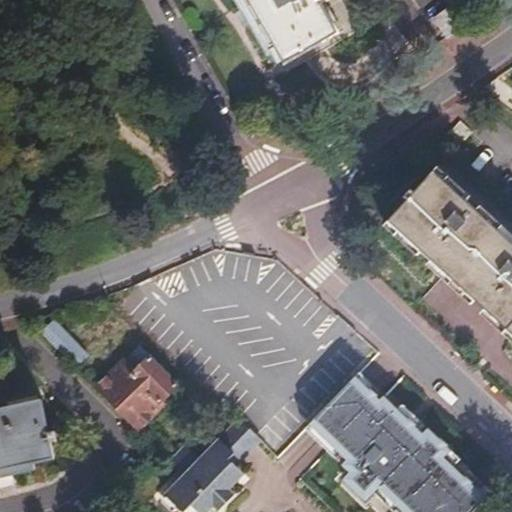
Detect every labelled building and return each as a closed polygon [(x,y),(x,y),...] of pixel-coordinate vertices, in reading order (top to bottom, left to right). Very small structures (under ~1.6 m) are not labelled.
[(248,0),(284,63),(335,34),(320,6),(323,4),(321,0),(248,0)] [(464,25),(450,6),(433,17),(447,37),(464,25)] [(406,199),(388,219),(511,331),(511,240),(433,169),(414,189),(411,187),(403,196),(406,199)] [(55,318),(41,332),(76,366),(90,352),(55,318)] [(140,347),(97,389),(140,431),(163,408),(159,403),(178,384),(140,347)] [(380,394),(358,374),(353,379),(375,400),(380,394)] [(375,400),(353,379),(311,423),(355,466),(350,472),(343,479),(366,500),(375,491),(379,487),(405,511),(472,511),(487,497),(464,476),(453,465),(445,457),(450,451),(427,429),(425,430),(421,434),(396,410),(383,398),(379,403),(375,400)] [(0,465),(51,454),(36,395),(0,403),(0,465)] [(401,408),(396,410),(421,434),(425,430),(401,408)] [(237,466),(263,440),(237,416),(212,442),(201,430),(170,462),(181,473),(162,492),(165,495),(177,507),(182,511),(183,511),(190,506),(196,511),(206,511),(213,505),(217,510),(221,506),(234,492),(230,488),(238,480),(225,467),(232,461),(237,466)] [(355,466),(311,423),(305,429),(350,472),(355,466)] [(459,460),(450,451),(445,457),(453,465),(459,460)] [(244,473),(237,466),(232,461),(225,467),(238,480),(244,473)] [(487,497),(492,492),(470,470),(464,476),(487,497)] [(396,511),(405,511),(379,487),(375,491),(396,511)] [(173,511),(177,507),(165,495),(161,499),(173,511)]
